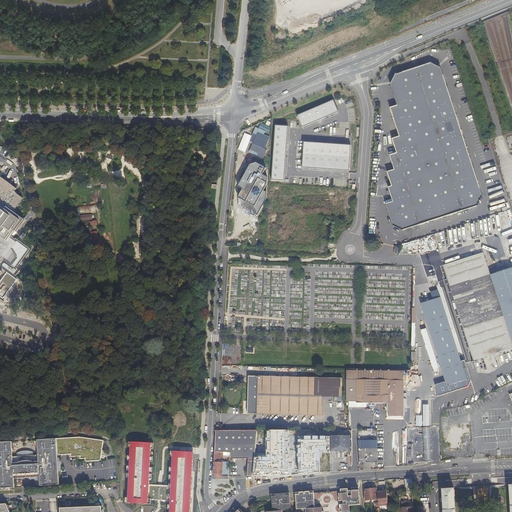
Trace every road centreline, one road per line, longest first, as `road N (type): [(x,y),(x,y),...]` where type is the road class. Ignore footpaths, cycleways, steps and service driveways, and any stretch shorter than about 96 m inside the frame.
road 1 (unclassified): [(232,111),(206,488),(216,511)]
road 2 (secondary): [(232,111),(511,0)]
road 3 (tertiary): [(480,468),(269,487),(223,511)]
road 4 (secondary): [(0,113),(232,111)]
road 5 (unknown): [(390,473),(391,428),(411,411),(424,380),(416,329),(420,259)]
